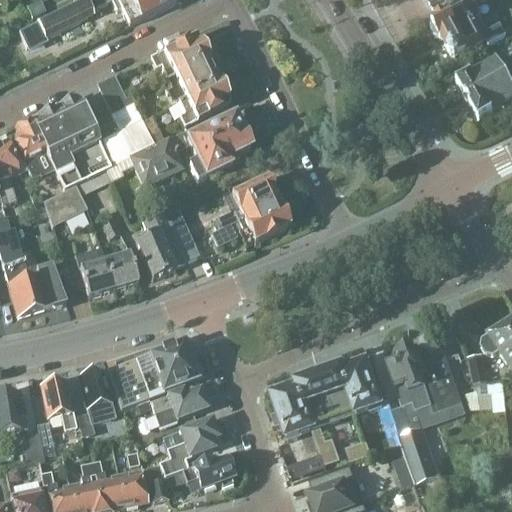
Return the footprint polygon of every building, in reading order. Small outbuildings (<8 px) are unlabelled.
[(89,0),(17,35),(27,54),(46,45),(44,42),(90,19),(85,8),(96,3),(100,11),(110,6),(114,14),(119,12),(128,30),(177,6),(174,0),(89,0)] [(423,0),(432,15),(459,0),(423,0)] [(487,49),(505,39),(499,27),(486,34),(482,27),(478,25),(475,27),(473,23),(476,21),(478,15),(472,4),(431,26),(432,28),(431,34),(433,39),(439,41),(450,59),(453,60),(484,44),(487,49)] [(167,84),(206,65),(209,63),(201,47),(198,49),(194,41),(150,63),(155,73),(160,71),(167,84)] [(479,122),(511,102),(511,73),(505,78),(495,62),(457,84),(479,122)] [(167,84),(178,107),(195,98),(217,87),(206,65),(167,84)] [(113,82),(96,90),(107,112),(123,104),(113,82)] [(220,86),(217,87),(195,98),(178,107),(184,119),(179,122),(184,132),(229,110),(225,103),(228,101),(220,86)] [(140,96),(129,101),(123,104),(107,112),(110,117),(131,107),(133,109),(143,104),(140,96)] [(83,182),(104,173),(105,172),(115,167),(118,166),(128,161),(131,160),(152,149),(137,118),(115,129),(114,127),(103,132),(92,137),(76,103),(72,104),(71,102),(59,108),(60,111),(52,115),(51,114),(50,112),(50,113),(38,118),(39,121),(31,125),(46,156),(51,153),(63,178),(69,175),(75,188),(83,182)] [(110,117),(114,125),(116,129),(137,118),(133,109),(131,107),(110,117)] [(213,121),(183,135),(189,149),(196,164),(189,168),(197,185),(233,168),(230,161),(249,152),(234,120),(217,128),(213,121)] [(12,146),(9,147),(19,178),(26,175),(31,183),(38,180),(39,182),(55,174),(58,182),(63,194),(73,189),(75,188),(69,175),(63,178),(51,153),(46,156),(31,125),(27,126),(26,124),(17,128),(18,130),(15,132),(17,137),(10,141),(12,146)] [(189,149),(183,135),(152,150),(152,149),(131,160),(128,161),(118,166),(115,167),(105,172),(104,173),(110,186),(134,174),(142,191),(181,172),(174,157),(189,149)] [(0,146),(0,204),(2,211),(15,206),(8,182),(19,178),(9,147),(8,144),(0,146)] [(214,223),(219,234),(278,205),(266,180),(221,202),(228,216),(214,223)] [(85,213),(79,201),(73,189),(63,194),(41,205),(42,209),(47,220),(50,230),(85,213)] [(278,205),(219,234),(210,238),(216,251),(235,242),(235,240),(238,239),(244,252),(289,230),(278,205)] [(42,209),(34,212),(38,223),(47,220),(42,209)] [(134,244),(152,284),(175,274),(174,272),(185,268),(173,240),(162,215),(141,224),(146,239),(134,244)] [(109,226),(100,230),(107,245),(116,240),(109,226)] [(25,273),(13,233),(0,237),(0,266),(17,322),(41,315),(64,308),(60,293),(51,270),(36,274),(34,270),(25,273)] [(173,240),(185,268),(198,262),(199,261),(198,259),(187,234),(173,240)] [(240,267),(255,263),(252,252),(237,256),(240,267)] [(87,301),(112,293),(103,265),(99,253),(75,261),(87,301)] [(128,257),(103,265),(112,293),(136,286),(128,257)] [(480,344),(479,350),(484,359),(491,360),(497,356),(511,379),(511,321),(485,339),(486,340),(480,344)] [(134,365),(105,376),(120,416),(149,406),(163,400),(161,396),(196,384),(184,350),(180,348),(134,364),(134,365)] [(397,367),(388,370),(399,405),(402,412),(392,416),(398,433),(394,434),(409,481),(427,475),(419,452),(425,450),(414,418),(417,417),(416,416),(459,402),(445,361),(426,368),(427,369),(422,371),(416,353),(413,354),(412,351),(397,356),(398,359),(395,360),(397,367)] [(480,359),(467,361),(472,390),(487,388),(480,359)] [(365,367),(341,376),(356,417),(367,413),(368,416),(380,412),(381,415),(390,412),(387,403),(378,406),(365,367)] [(295,388),(297,392),(312,433),(318,450),(324,447),(318,430),(356,417),(341,376),(340,373),(295,388)] [(103,425),(113,423),(101,376),(77,382),(86,414),(99,410),(103,425)] [(64,436),(74,434),(63,386),(40,391),(47,423),(60,420),(64,436)] [(300,437),(312,433),(297,392),(272,400),(278,417),(272,418),(276,429),(281,428),(288,446),(301,441),(300,437)] [(0,438),(25,434),(19,395),(0,398),(0,438)] [(181,395),(149,408),(149,406),(136,411),(139,419),(151,414),(153,419),(161,416),(165,429),(176,425),(176,424),(206,413),(199,395),(183,401),(181,395)] [(82,441),(93,438),(87,419),(76,422),(82,441)] [(159,470),(162,478),(183,470),(182,465),(214,454),(211,445),(218,443),(211,425),(179,437),(184,449),(167,455),(171,466),(159,470)] [(38,439),(41,450),(52,448),(48,428),(37,431),(38,439)] [(44,465),(41,450),(38,439),(22,442),(28,469),(44,465)] [(135,458),(125,460),(128,472),(138,470),(135,458)] [(185,475),(183,470),(162,478),(164,482),(161,483),(158,471),(144,474),(152,508),(166,504),(163,492),(185,487),(186,489),(189,488),(192,497),(200,494),(200,495),(221,487),(222,493),(232,489),(230,484),(232,483),(226,465),(221,467),(219,462),(185,475)] [(99,467),(89,469),(92,481),(94,481),(96,487),(93,487),(98,511),(122,511),(116,483),(105,485),(104,477),(102,478),(99,467)] [(90,482),(92,481),(89,469),(79,471),(82,482),(80,482),(81,490),(71,492),(74,511),(98,511),(93,487),(91,488),(90,482)] [(306,507),(307,511),(351,511),(363,508),(349,472),(309,487),(313,498),(308,500),(310,506),(306,507)] [(50,511),(74,511),(71,492),(57,495),(55,488),(53,488),(50,477),(40,480),(42,492),(46,491),(50,511)] [(116,483),(122,511),(125,511),(146,508),(139,478),(116,483)] [(43,511),(39,493),(9,499),(12,511),(43,511)]
